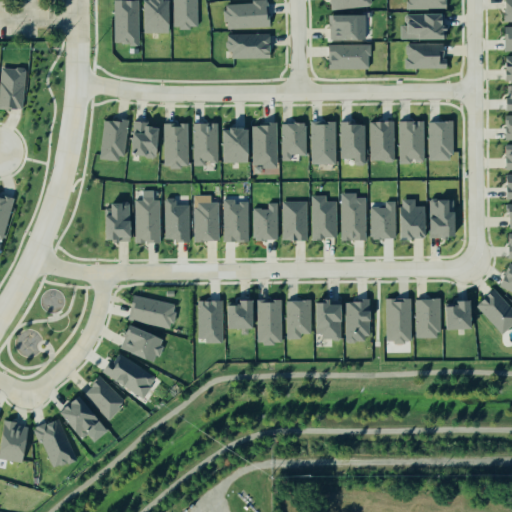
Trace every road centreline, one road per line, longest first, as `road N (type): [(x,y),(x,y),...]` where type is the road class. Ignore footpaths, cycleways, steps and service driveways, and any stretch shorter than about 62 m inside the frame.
road 1 (residential): [(34,257),(82,273),(476,268)]
road 2 (residential): [(76,82),(152,94),(475,93)]
road 3 (residential): [(0,318),(32,262),(67,155),(77,0)]
road 4 (residential): [(0,382),(24,398),(77,357),(95,327),(103,273)]
road 5 (residential): [(476,268),(475,93)]
